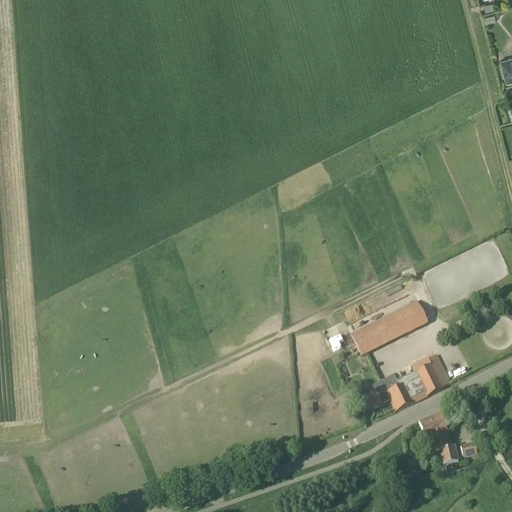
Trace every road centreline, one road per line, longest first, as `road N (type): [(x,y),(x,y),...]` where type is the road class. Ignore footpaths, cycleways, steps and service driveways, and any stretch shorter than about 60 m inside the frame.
road 1 (tertiary): [(155,511),(346,446),(462,388)]
road 2 (track): [(463,0),(511,196)]
